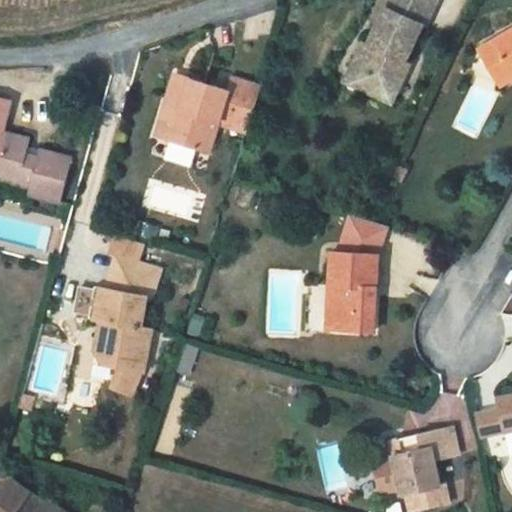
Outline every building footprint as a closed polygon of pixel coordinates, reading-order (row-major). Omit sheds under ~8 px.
[(346,43),(326,85),(374,109),(395,67),(387,63),(406,27),(409,28),(422,2),(417,0),(388,0),(388,1),(386,0),(368,0),(365,6),(370,9),(363,24),(352,46),(346,43)] [(365,6),(358,22),(363,24),(370,9),(365,6)] [(476,70),(487,88),(511,71),(511,16),(505,29),(492,34),(471,48),(482,66),(476,70)] [(482,66),(471,48),(458,56),(480,92),(487,88),(476,70),(482,66)] [(229,141),(244,94),(215,85),(210,98),(158,82),(150,107),(165,112),(160,127),(145,122),(138,143),(192,161),(200,131),(229,141)] [(160,127),(165,112),(150,107),(145,122),(160,127)] [(0,189),(10,193),(8,201),(41,210),(52,163),(20,156),(18,163),(4,159),(9,144),(0,141),(0,189)] [(336,221),(330,240),(363,251),(369,232),(336,221)] [(111,230),(108,242),(127,247),(131,235),(111,230)] [(330,240),(324,260),(360,262),(363,251),(330,240)] [(114,335),(122,306),(127,302),(136,273),(91,259),(82,292),(77,291),(68,322),(81,326),(78,337),(71,340),(67,353),(97,362),(94,372),(91,371),(90,373),(80,392),(99,402),(111,379),(112,379),(124,338),(114,335)] [(324,260),(314,259),(312,292),(319,293),(316,337),(355,339),(360,262),(324,260)] [(71,289),(62,320),(68,322),(77,291),(71,289)] [(312,292),(309,336),(316,337),(319,293),(312,292)] [(81,326),(75,325),(71,340),(78,337),(81,326)] [(191,344),(183,371),(193,374),(202,347),(191,344)] [(97,362),(67,353),(74,368),(90,373),(91,371),(94,372),(97,362)] [(511,385),(504,387),(507,399),(480,405),(488,440),(511,435),(511,385)] [(369,467),(371,477),(378,507),(391,504),(393,511),(430,511),(435,511),(430,492),(423,494),(419,469),(443,464),(437,435),(381,449),(385,464),(369,467)]
